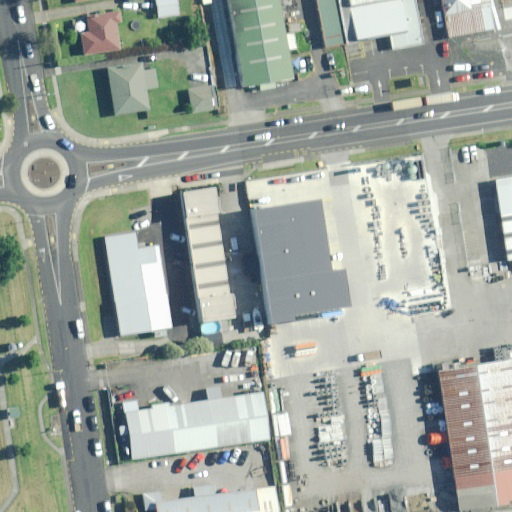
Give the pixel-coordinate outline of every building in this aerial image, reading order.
[(57,0),(59,13),(118,5),(117,0),(57,0)] [(272,0),(220,0),(236,83),(286,74),(272,0)] [(395,0),(303,0),(312,43),(400,27),(395,0)] [(430,0),(437,35),(483,27),(478,0),(430,0)] [(163,3),(139,6),(142,29),(166,26),(163,3)] [(107,21),(70,23),(71,42),(65,43),(67,65),(110,62),(108,40),(107,21)] [(141,43),(139,34),(125,36),(126,45),(141,43)] [(141,96),(138,80),(131,81),(130,75),(92,80),(99,126),(136,121),(133,97),(141,96)] [(195,99),(174,102),(177,125),(199,122),(195,99)] [(501,255),(511,253),(511,173),(489,177),(501,255)] [(415,316),(446,310),(430,214),(441,212),(438,194),(431,195),(427,175),(408,178),(392,181),(415,316)] [(206,182),(174,187),(195,316),(227,311),(206,182)] [(248,208),(264,328),(354,316),(347,269),(335,271),(325,198),(248,208)] [(126,226),(94,231),(110,333),(164,324),(151,241),(129,244),(126,226)] [(511,353),(428,367),(450,506),(511,495),(511,353)] [(253,386),(120,407),(128,457),(261,436),(253,386)] [(268,511),(264,481),(148,499),(149,511),(268,511)]
